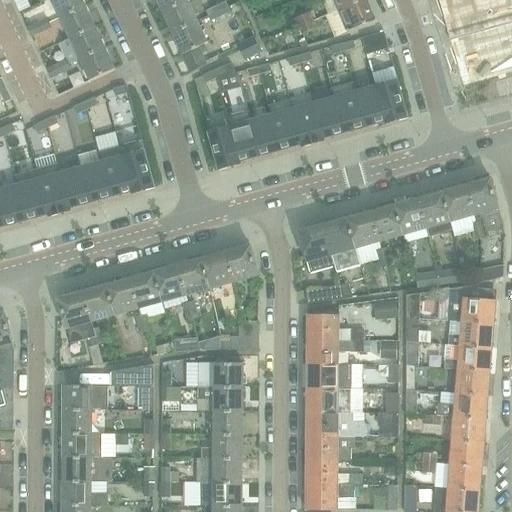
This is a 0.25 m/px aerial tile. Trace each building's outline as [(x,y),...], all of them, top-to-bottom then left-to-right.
[(85,6),(81,0),(51,0),(60,18),(85,6)] [(182,0),(156,0),(161,10),(182,0)] [(196,18),(187,0),(182,0),(161,10),(171,30),(196,18)] [(360,0),(321,0),(323,3),(329,0),(333,0),(337,10),(360,0)] [(366,0),(360,0),(337,10),(347,32),(347,33),(375,20),(368,3),(366,0)] [(471,16),(467,0),(460,3),(464,18),(471,16)] [(479,14),(475,0),(468,0),(467,0),(471,16),(479,14)] [(226,2),(216,7),(221,17),(231,13),(226,2)] [(95,28),(85,6),(60,18),(70,40),(95,28)] [(221,17),(216,7),(206,11),(211,22),(221,17)] [(314,21),(311,12),(294,19),(298,28),(314,21)] [(47,18),(37,23),(41,32),(51,27),(47,18)] [(205,39),(196,18),(171,30),(180,51),(205,39)] [(314,21),(298,28),(301,35),(318,28),(314,21)] [(41,32),(37,23),(27,28),(31,37),(41,32)] [(70,40),(60,44),(67,59),(69,65),(79,60),(105,48),(95,28),(70,40)] [(371,36),(362,38),(367,55),(388,49),(389,49),(384,31),(383,32),(383,33),(381,33),(371,36)] [(511,83),(511,36),(500,40),(511,83)] [(238,46),(245,59),(260,52),(254,38),(238,46)] [(207,43),(205,39),(180,51),(191,73),(207,65),(202,54),(207,51),(204,44),(207,43)] [(494,91),(511,86),(511,83),(500,40),(480,45),(494,91)] [(353,41),(342,44),(344,52),(355,49),(353,41)] [(333,55),(344,52),(342,44),(331,47),(333,55)] [(494,91),(480,45),(470,48),(460,51),(459,51),(473,99),(494,93),(494,91)] [(114,69),(105,48),(79,60),(89,81),(114,69)] [(299,56),(301,63),(313,60),(310,52),(299,56)] [(290,67),(301,63),(299,56),(288,59),(290,67)] [(67,59),(56,64),(61,74),(71,69),(67,59)] [(61,74),(56,64),(46,69),(51,79),(61,74)] [(269,64),(258,67),(260,75),(272,72),(269,64)] [(215,76),(217,78),(227,73),(225,68),(224,66),(213,71),(213,72),(215,76)] [(249,78),(260,75),(258,67),(247,70),(249,78)] [(385,122),(384,122),(385,125),(408,118),(397,80),(394,67),(372,73),(375,86),(385,122)] [(206,83),(217,78),(215,76),(213,72),(213,71),(209,73),(202,76),(204,79),(206,83)] [(344,134),(365,128),(355,92),(356,92),(353,82),(330,89),(333,98),(334,98),(344,134)] [(127,93),(125,86),(114,89),(116,96),(127,93)] [(375,86),(356,92),(355,92),(365,128),(384,122),(385,122),(375,86)] [(0,92),(0,93),(5,103),(12,100),(7,89),(0,92)] [(95,98),(84,102),(87,110),(98,105),(95,98)] [(334,98),(333,98),(313,103),(323,139),(324,139),(344,134),(334,98)] [(268,106),(270,115),(271,115),(281,151),(301,145),(302,145),(292,109),(293,109),(290,99),(268,106)] [(77,115),(87,110),(84,102),(73,107),(77,115)] [(325,141),(324,139),(323,139),(313,103),(293,109),(292,109),(302,145),(301,145),(302,148),(325,141)] [(226,117),(229,126),(230,126),(240,162),(241,162),(260,157),(251,120),(249,111),(226,117)] [(270,115),(251,120),(260,157),(281,151),(271,115),(270,115)] [(55,116),(44,121),(48,128),(58,123),(55,116)] [(37,133),(48,128),(44,121),(34,126),(37,133)] [(12,124),(2,129),(5,136),(16,131),(12,124)] [(230,126),(229,126),(208,132),(218,171),(241,164),(241,162),(240,162),(230,126)] [(116,134),(95,139),(98,152),(101,162),(102,161),(111,198),(131,192),(132,192),(119,147),(116,134)] [(142,140),(119,147),(132,192),(131,192),(132,194),(155,188),(142,140)] [(102,161),(101,162),(81,167),(91,203),(111,198),(102,161)] [(58,163),(36,169),(49,215),(48,215),(49,217),(71,211),(71,209),(70,209),(60,173),(61,173),(58,163)] [(81,167),(61,173),(60,173),(70,209),(71,209),(91,203),(81,167)] [(28,220),(48,215),(49,215),(36,169),(14,175),(17,185),(18,184),(28,220)] [(498,208),(490,179),(466,186),(474,215),(476,223),(482,221),(484,230),(487,239),(504,234),(503,226),(498,208)] [(18,184),(17,185),(0,189),(0,200),(7,226),(28,220),(18,184)] [(474,215),(466,186),(442,193),(450,222),(468,217),(473,233),(484,230),(482,221),(476,223),(474,215)] [(452,230),(450,222),(442,193),(419,200),(427,228),(426,228),(429,237),(452,230)] [(427,228),(419,200),(395,206),(403,235),(404,235),(406,243),(429,237),(426,228),(427,228)] [(403,235),(395,206),(371,213),(379,242),(403,235)] [(379,242),(371,213),(348,219),(356,248),(379,242)] [(356,248),(348,219),(324,226),(334,262),(339,261),(341,269),(336,271),(336,272),(361,265),(356,248)] [(334,262),(324,226),(299,233),(310,273),(335,266),(336,271),(341,269),(339,261),(334,262)] [(487,239),(484,230),(473,233),(475,242),(487,239)] [(258,275),(250,246),(227,253),(235,282),(258,275)] [(376,251),(379,259),(388,256),(386,248),(376,251)] [(235,282),(227,253),(203,259),(211,288),(235,282)] [(390,265),(388,256),(379,259),(381,267),(390,265)] [(211,288),(203,259),(179,266),(187,295),(211,288)] [(187,295),(179,266),(155,273),(163,301),(187,295)] [(460,270),(439,273),(443,286),(462,283),(460,270)] [(163,301),(155,273),(131,279),(139,308),(163,301)] [(443,286),(439,273),(415,276),(417,289),(443,286)] [(139,308),(131,279),(108,286),(116,315),(139,308)] [(349,284),(340,285),(344,299),(352,298),(349,284)] [(344,299),(340,285),(306,290),(308,304),(344,299)] [(116,315),(108,286),(83,293),(91,321),(116,315)] [(446,322),(461,323),(494,325),(496,300),(492,300),(492,290),(465,287),(449,289),(446,322)] [(83,293),(59,300),(71,344),(91,338),(96,337),(94,329),(91,321),(83,293)] [(406,296),(407,319),(419,320),(419,294),(406,296)] [(184,304),(186,312),(196,310),(194,301),(184,304)] [(198,318),(196,310),(186,312),(188,321),(198,318)] [(14,351),(5,314),(0,315),(0,391),(4,405),(0,405),(0,427),(1,430),(13,430),(14,351)] [(136,317),(138,326),(148,323),(146,315),(136,317)] [(337,316),(307,316),(307,341),(364,342),(364,330),(337,330),(337,316)] [(419,320),(407,319),(407,342),(419,342),(419,320)] [(151,331),(148,323),(138,326),(141,334),(151,331)] [(494,325),(461,323),(460,336),(449,335),(448,346),(459,346),(492,349),(494,325)] [(259,324),(240,324),(240,337),(239,350),(258,350),(259,324)] [(96,337),(91,338),(91,339),(101,336),(99,328),(94,329),(96,337)] [(103,344),(101,336),(91,339),(92,343),(93,347),(98,345),(103,344)] [(230,350),(238,350),(239,350),(240,337),(230,337),(230,350)] [(198,338),(174,340),(176,353),(201,350),(198,338)] [(364,342),(307,341),(307,365),(337,365),(337,353),(363,353),(363,352),(368,352),(368,342),(364,342)] [(419,342),(407,342),(407,366),(415,366),(419,367),(419,342)] [(92,343),(88,344),(94,366),(103,364),(98,345),(93,347),(92,343)] [(492,349),(459,346),(458,361),(446,360),(445,369),(457,370),(490,373),(492,349)] [(214,363),(199,363),(199,376),(199,388),(214,388),(214,387),(242,387),(243,364),(223,363),(214,363)] [(171,364),(162,364),(162,387),(172,387),(172,373),(171,373),(171,364)] [(153,386),(153,365),(111,373),(111,387),(153,386)] [(337,365),(307,365),(307,389),(351,390),(351,365),(337,365)] [(399,366),(389,366),(389,384),(399,383),(399,366)] [(415,366),(407,366),(407,390),(415,391),(415,366)] [(490,373),(457,370),(455,394),(488,397),(490,373)] [(92,386),(63,385),(63,410),(91,410),(108,411),(108,387),(92,387),(92,386)] [(172,387),(162,387),(162,403),(171,403),(172,387)] [(199,388),(198,388),(197,412),(214,412),(214,411),(242,411),(242,387),(214,387),(214,388),(199,388)] [(306,413),(351,413),(351,390),(307,389),(306,413)] [(417,391),(415,391),(407,390),(407,415),(417,415),(417,391)] [(488,397),(455,394),(454,406),(438,404),(437,416),(441,416),(453,417),(486,420),(488,397)] [(91,410),(63,410),(63,433),(91,434),(91,410)] [(214,411),(214,412),(213,434),(242,434),(242,411),(214,411)] [(306,413),(306,437),(363,437),(363,425),(352,425),(352,413),(351,413),(306,413)] [(399,414),(379,413),(378,425),(383,431),(383,437),(399,438),(399,414)] [(437,416),(426,415),(425,425),(440,426),(441,416),(437,416)] [(486,420),(453,417),(451,441),(484,444),(486,420)] [(154,420),(144,420),(144,434),(154,434),(154,420)] [(162,420),(161,434),(171,434),(171,420),(162,420)] [(116,434),(91,434),(63,433),(63,457),(104,457),(113,457),(116,457),(116,445),(116,434)] [(129,434),(116,434),(116,445),(129,445),(129,434)] [(154,434),(144,434),(144,450),(154,450),(154,434)] [(171,434),(161,434),(161,450),(171,450),(171,434)] [(242,434),(213,434),(213,449),(202,448),(202,458),(242,458),(242,434)] [(363,437),(306,437),(306,462),(336,461),(350,461),(350,448),(363,449),(363,437)] [(484,444),(451,441),(449,465),(482,468),(484,444)] [(437,456),(423,455),(423,464),(437,465),(437,456)] [(104,457),(63,457),(63,481),(91,481),(91,482),(113,482),(113,457),(104,457)] [(242,458),(202,458),(202,460),(203,460),(202,483),(213,483),(213,482),(242,482),(242,458)] [(336,474),(336,461),(306,462),(306,485),(354,485),(354,487),(363,487),(363,475),(336,474)] [(437,465),(423,464),(422,472),(436,474),(437,465)] [(482,468),(449,465),(447,489),(480,492),(482,468)] [(154,468),(144,468),(144,482),(154,482),(154,468)] [(161,468),(161,482),(170,482),(170,483),(179,483),(179,473),(171,473),(171,468),(161,468)] [(91,481),(63,481),(62,505),(90,505),(90,506),(108,506),(108,494),(90,494),(91,482),(91,481)] [(154,482),(144,482),(144,498),(154,498),(154,482)] [(170,482),(161,482),(161,498),(170,498),(170,483),(170,482)] [(213,482),(213,483),(202,483),(202,506),(213,506),(241,506),(242,482),(213,482)] [(354,485),(306,485),(306,509),(336,510),(336,498),(354,498),(354,487),(354,485)] [(398,510),(398,486),(387,486),(387,510),(398,510)] [(416,511),(417,486),(405,486),(404,511),(416,511)] [(434,488),(432,511),(433,511),(478,511),(480,492),(447,489),(434,488)]
